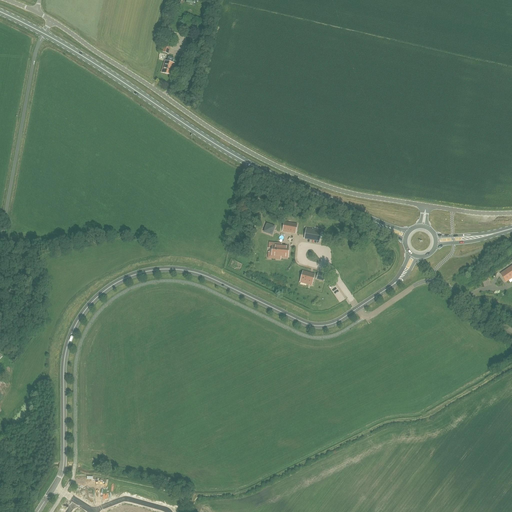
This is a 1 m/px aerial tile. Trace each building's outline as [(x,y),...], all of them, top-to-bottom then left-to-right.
[(257,25),(258,25),(260,13),(238,9),(236,18),(249,20),(249,21),(257,22),(257,25)] [(168,54),(171,44),(165,42),(162,52),(168,54)] [(172,75),(175,64),(165,61),(161,72),(172,75)] [(295,233),(296,224),(285,222),(283,229),(283,231),(295,233)] [(272,234),(274,227),(267,225),(264,232),(272,234)] [(319,241),(321,231),(306,228),(305,239),(319,241)] [(288,257),(289,247),(277,246),(278,244),(269,243),(269,248),(272,249),(272,255),(272,256),(280,257),(288,257)] [(511,265),(501,273),(507,281),(511,277),(511,265)] [(312,285),(314,274),(303,271),(301,279),(300,280),(307,282),(306,284),(312,285)]
